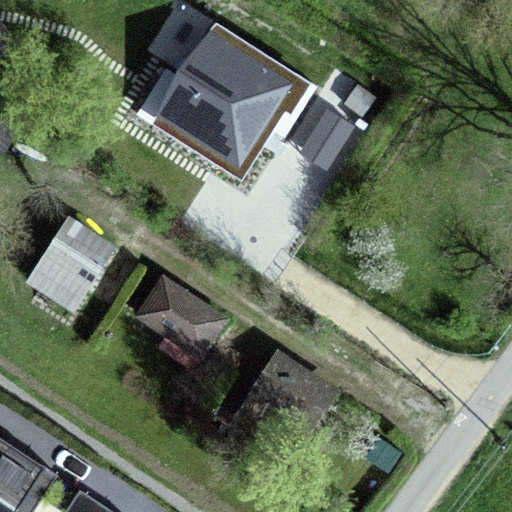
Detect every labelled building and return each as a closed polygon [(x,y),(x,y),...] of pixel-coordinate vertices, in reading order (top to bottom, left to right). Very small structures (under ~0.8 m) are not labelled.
[(217,39),(178,95),(241,138),(280,80),(226,43),(234,31),(201,8),(192,22),(217,39)] [(84,290),(112,247),(68,218),(40,262),(84,290)] [(204,348),(223,319),(163,279),(139,315),(171,336),(175,329),(204,348)] [(309,427),(332,392),(276,355),(253,390),(272,402),(264,413),(272,418),(279,407),(309,427)] [(0,511),(13,511),(44,466),(0,436),(0,511)] [(113,511),(88,495),(76,511),(113,511)]
